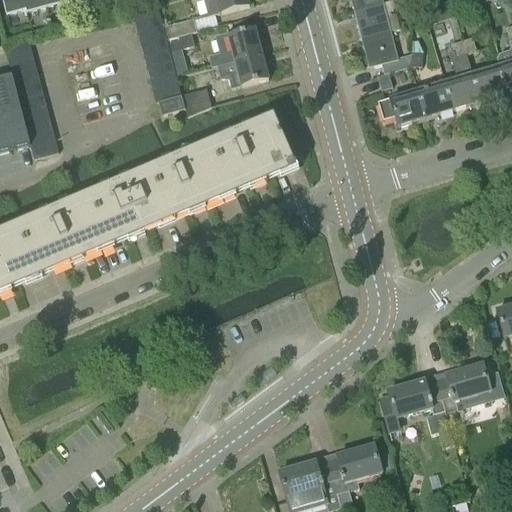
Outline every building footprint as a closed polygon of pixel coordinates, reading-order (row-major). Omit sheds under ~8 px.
[(74,0),(1,0),(6,18),(26,13),(26,16),(67,5),(66,2),(74,0)] [(143,0),(146,8),(155,6),(153,0),(143,0)] [(246,0),(213,0),(204,3),(208,20),(249,9),(246,0)] [(349,0),(354,15),(384,7),(383,7),(381,0),(349,0)] [(415,0),(421,9),(432,3),(429,0),(415,0)] [(457,0),(450,2),(454,16),(466,12),(461,0),(457,0)] [(383,7),(384,7),(354,15),(361,43),(391,35),(386,15),(392,14),(405,10),(400,2),(390,5),(383,7)] [(146,8),(138,10),(131,12),(135,24),(160,18),(157,6),(155,6),(146,8)] [(429,28),(442,24),(438,9),(424,14),(429,28)] [(160,18),(135,24),(138,36),(163,29),(160,18)] [(193,23),(163,30),(166,41),(167,44),(191,37),(197,36),(193,23)] [(163,29),(138,36),(141,47),(166,41),(163,30),(163,29)] [(511,96),(511,29),(505,32),(511,51),(509,54),(499,57),(496,62),(498,70),(507,98),(511,96)] [(215,70),(262,58),(255,33),(228,40),(232,55),(221,58),(213,60),(215,70)] [(391,35),(361,43),(369,72),(381,68),(384,78),(388,77),(411,71),(411,58),(398,62),(391,35)] [(191,37),(167,44),(169,52),(170,56),(194,50),(191,37)] [(6,58),(31,52),(28,40),(3,46),(6,58)] [(167,44),(166,41),(141,47),(144,59),(169,52),(167,44)] [(461,44),(466,59),(477,55),(472,41),(461,44)] [(466,59),(461,44),(450,48),(453,55),(448,57),(451,67),(452,67),(456,80),(445,83),(446,85),(444,86),(453,114),(480,106),(471,78),(466,59)] [(31,52),(6,58),(10,70),(34,63),(31,52)] [(170,56),(169,52),(144,59),(147,71),(172,64),(170,56)] [(411,55),(411,58),(411,71),(421,71),(422,56),(411,55)] [(268,83),(262,58),(215,70),(219,83),(228,83),(231,93),(268,83)] [(34,63),(10,70),(12,79),(12,80),(13,81),(37,75),(34,63)] [(175,76),(172,64),(147,71),(150,82),(175,76)] [(498,70),(471,78),(480,106),(507,98),(498,70)] [(40,87),(37,75),(13,81),(16,93),(40,87)] [(178,87),(175,76),(150,82),(153,94),(178,87)] [(388,77),(384,78),(377,80),(382,95),(392,92),(388,77)] [(0,156),(31,148),(28,139),(25,128),(22,116),(19,105),(16,93),(13,81),(12,80),(0,83),(0,156)] [(453,114),(444,86),(417,94),(426,122),(453,114)] [(40,87),(16,93),(19,105),(43,98),(40,87)] [(182,99),(178,87),(153,94),(156,106),(158,105),(182,99)] [(182,99),(185,113),(187,122),(212,112),(210,107),(206,93),(182,99)] [(426,122),(417,94),(378,106),(384,124),(395,121),(398,131),(426,122)] [(43,98),(19,105),(22,116),(46,110),(43,98)] [(182,99),(158,105),(162,119),(185,113),(182,99)] [(46,110),(22,116),(25,128),(49,121),(46,110)] [(274,120),(208,148),(229,197),(295,169),(274,120)] [(52,133),(49,121),(25,128),(28,139),(52,133)] [(52,133),(28,139),(31,148),(31,149),(31,151),(56,144),(52,133)] [(59,157),(56,144),(31,151),(34,163),(59,157)] [(229,197),(208,148),(143,176),(164,225),(229,197)] [(164,225),(143,176),(77,204),(98,253),(164,225)] [(98,253),(77,204),(12,232),(33,281),(98,253)] [(0,294),(33,281),(12,232),(0,236),(0,294)] [(511,309),(497,314),(505,342),(511,339),(511,309)] [(447,376),(435,379),(445,418),(446,418),(458,414),(455,406),(491,396),(483,368),(447,378),(447,376)] [(445,418),(435,379),(423,383),(423,385),(388,395),(390,403),(380,406),(388,434),(399,430),(397,422),(431,413),(433,419),(426,421),(431,439),(438,437),(442,453),(454,450),(450,434),(446,418),(445,418)] [(95,418),(109,436),(113,433),(100,415),(95,418)] [(326,460),(340,511),(353,509),(349,495),(359,493),(357,484),(382,477),(374,449),(338,459),(338,457),(326,460)] [(380,460),(385,475),(395,473),(391,457),(380,460)] [(340,511),(326,460),(314,464),(314,466),(279,476),(288,511),(307,511),(326,507),(327,511),(340,511)]
